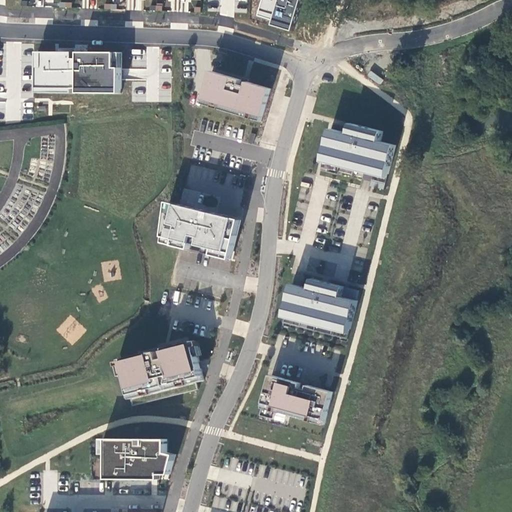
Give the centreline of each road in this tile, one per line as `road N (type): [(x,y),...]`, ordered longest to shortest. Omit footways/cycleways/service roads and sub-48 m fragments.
road 1 (residential): [(303,68),(279,159),(263,307),(205,454),(191,511)]
road 2 (residential): [(0,30),(195,36),(303,68)]
road 3 (residential): [(511,5),(465,25),(326,54),(303,68)]
